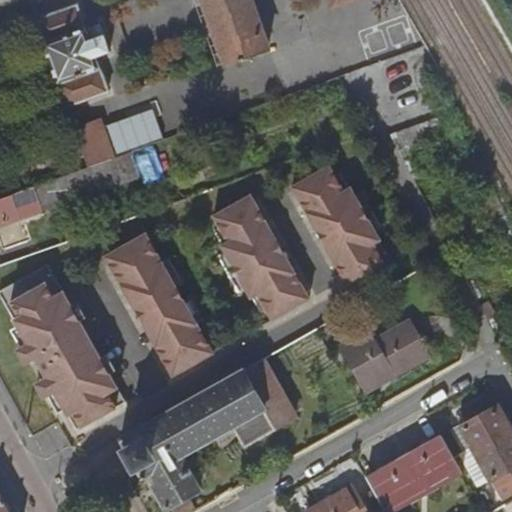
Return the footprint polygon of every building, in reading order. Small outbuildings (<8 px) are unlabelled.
[(271,50),(252,0),(204,0),(227,65),(271,50)] [(332,0),(335,9),(358,0),(332,0)] [(79,6),(39,21),(37,21),(67,108),(70,107),(110,93),(97,57),(111,52),(102,24),(87,30),(79,6)] [(102,121),(79,131),(92,167),(116,159),(102,121)] [(142,179),(133,153),(116,159),(92,167),(37,187),(45,214),(142,179)] [(332,169),(305,183),(312,197),(301,203),(309,216),(316,212),(323,225),(326,223),(340,249),(337,251),(344,263),(337,267),(344,280),(355,275),(363,288),(389,274),(381,259),(372,264),(366,253),(375,247),(368,235),(375,231),(359,204),(354,207),(346,194),(337,200),(331,188),(340,183),(332,169)] [(210,192),(203,172),(178,182),(184,202),(210,192)] [(347,179),(340,183),(331,188),(337,200),(346,194),(353,191),(347,179)] [(312,197),(305,183),(294,189),(301,203),(312,197)] [(353,191),(346,194),(354,207),(359,204),(353,191)] [(251,198),(241,204),(248,217),(259,211),(251,198)] [(366,199),(359,204),(375,231),(382,227),(366,199)] [(241,204),(228,211),(288,315),(300,308),(292,295),(303,289),(295,275),(288,279),(281,266),(269,273),(255,248),(267,241),(260,228),(266,225),(259,211),(248,217),(241,204)] [(288,315),(228,211),(214,218),(222,233),(231,228),(238,239),(228,245),(235,257),(229,260),(245,289),(252,285),(258,298),(268,293),(274,303),(265,309),(273,323),(288,315)] [(316,212),(309,216),(337,267),(344,263),(337,251),(340,249),(326,223),(323,225),(316,212)] [(295,275),(266,225),(260,228),(267,241),(255,248),(269,273),(281,266),(288,279),(295,275)] [(231,228),(222,233),(215,237),(222,248),(228,245),(238,239),(231,228)] [(382,244),(375,231),(368,235),(375,247),(382,244)] [(151,271),(156,269),(163,264),(147,235),(141,238),(149,253),(143,257),(151,271)] [(185,372),(208,359),(200,344),(193,348),(185,333),(191,330),(181,313),(188,309),(173,281),(166,285),(156,269),(151,271),(143,257),(149,253),(141,238),(118,251),(126,264),(114,272),(123,288),(130,284),(140,302),(150,296),(164,320),(154,327),(163,344),(156,348),(166,365),(177,358),(185,372)] [(382,244),(375,247),(366,253),(372,264),(381,259),(387,255),(382,244)] [(228,245),(222,248),(229,260),(235,257),(228,245)] [(106,258),(114,272),(126,264),(118,251),(106,258)] [(245,289),(229,260),(223,264),(238,292),(245,289)] [(166,285),(173,281),(163,264),(156,269),(166,285)] [(0,292),(0,297),(76,431),(126,403),(47,266),(0,292)] [(355,275),(344,280),(351,294),(363,288),(355,275)] [(123,288),(156,348),(163,344),(154,327),(164,320),(150,296),(140,302),(130,284),(123,288)] [(252,285),(245,289),(252,301),(258,298),(252,285)] [(292,295),(300,308),(310,302),(303,289),(292,295)] [(258,313),(265,309),(274,303),(268,293),(258,298),(252,301),(258,313)] [(191,330),(198,326),(188,309),(181,313),(191,330)] [(366,393),(430,357),(412,323),(376,343),(370,332),(342,348),(366,393)] [(208,359),(214,356),(198,326),(191,330),(185,333),(193,348),(200,344),(208,359)] [(166,365),(173,379),(185,372),(177,358),(166,365)] [(294,420),(262,362),(243,372),(275,431),(294,420)] [(173,511),(193,511),(187,499),(198,492),(179,457),(233,428),(245,449),(275,431),(243,372),(121,441),(142,479),(151,473),(158,484),(152,488),(164,511),(171,507),(173,511)] [(511,467),(511,434),(490,395),(460,414),(464,421),(447,432),(459,453),(470,447),(497,497),(510,489),(511,491),(511,475),(505,480),(502,473),(511,467)] [(460,474),(440,437),(402,459),(423,494),(460,474)] [(391,511),(423,494),(402,459),(366,479),(372,490),(384,511),(391,511)] [(384,511),(372,490),(357,498),(351,486),(305,511),(384,511)]
